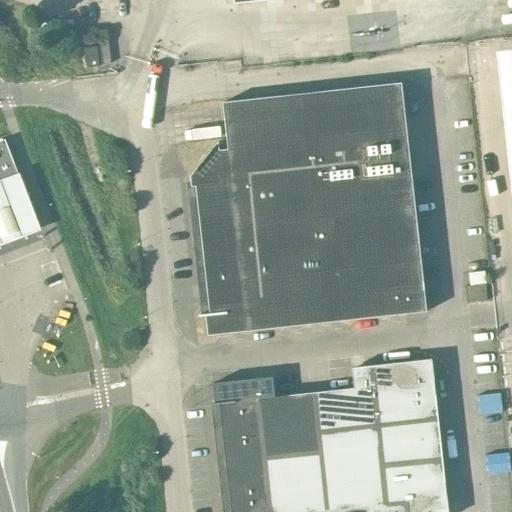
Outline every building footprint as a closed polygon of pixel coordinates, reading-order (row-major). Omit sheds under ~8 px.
[(84,49),(87,67),(99,66),(96,47),(84,49)] [(511,55),(506,56),(502,56),(511,152),(511,55)] [(205,316),(208,335),(426,311),(401,83),(222,102),(227,149),(219,150),(218,142),(190,176),(191,187),(195,187),(197,200),(196,200),(196,204),(197,204),(199,216),(198,217),(198,220),(199,220),(200,233),(200,237),(201,237),(202,250),(201,250),(202,254),(203,254),(204,267),(203,267),(204,271),(204,270),(206,283),(205,283),(205,284),(203,285),(203,283),(202,283),(204,304),(205,304),(205,303),(207,303),(207,304),(208,304),(209,314),(203,314),(203,316),(205,316)] [(0,142),(0,183),(18,177),(4,140),(0,142)] [(18,177),(0,183),(0,240),(42,225),(22,175),(18,177)] [(316,511),(367,507),(367,511),(447,511),(431,359),(352,368),(354,388),(275,397),(272,376),(213,383),(215,403),(213,403),(213,405),(219,404),(220,411),(219,412),(219,413),(220,413),(221,425),(220,425),(221,429),(222,429),(223,440),(222,440),(223,444),(225,456),(224,456),(224,458),(225,458),(226,466),(225,466),(225,468),(226,468),(227,480),(226,480),(227,484),(228,484),(229,495),(228,495),(228,499),(229,499),(231,511),(230,511),(229,511),(316,511)]
